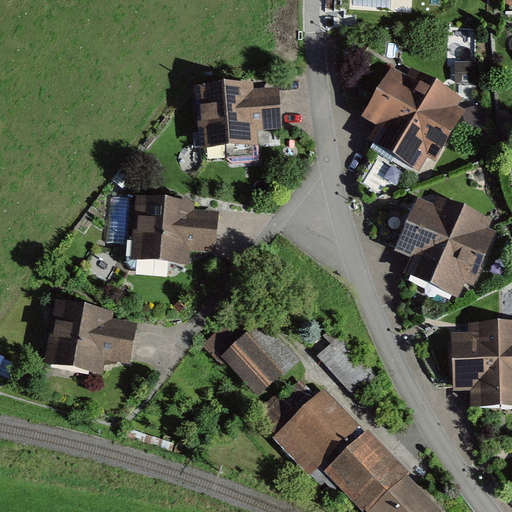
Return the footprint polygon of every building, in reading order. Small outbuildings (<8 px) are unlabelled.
[(461,97),(410,69),(404,80),(391,72),(364,121),(380,129),(372,143),(421,171),(427,160),(436,164),(466,111),(457,105),(461,97)] [(250,85),(197,89),(201,148),(255,144),(254,133),(282,131),(279,93),(251,95),(250,85)] [(191,203),(135,198),(130,260),(187,265),(189,251),(216,253),(220,212),(190,209),(191,203)] [(491,222),(438,199),(433,209),(420,203),(398,254),(411,259),(405,273),(459,296),(465,282),(472,284),(494,235),(486,232),(491,222)] [(112,311),(57,303),(47,368),(99,376),(102,359),(132,363),(138,325),(111,321),(112,311)] [(294,366),(259,324),(221,356),(256,398),(294,366)] [(511,324),(470,324),(470,337),(453,337),(453,393),(473,393),(473,407),(511,407),(511,324)] [(342,337),(321,355),(358,398),(378,380),(342,337)] [(361,435),(321,391),(272,435),(309,476),(318,468),(357,511),(433,511),(405,481),(412,475),(368,428),(361,435)]
